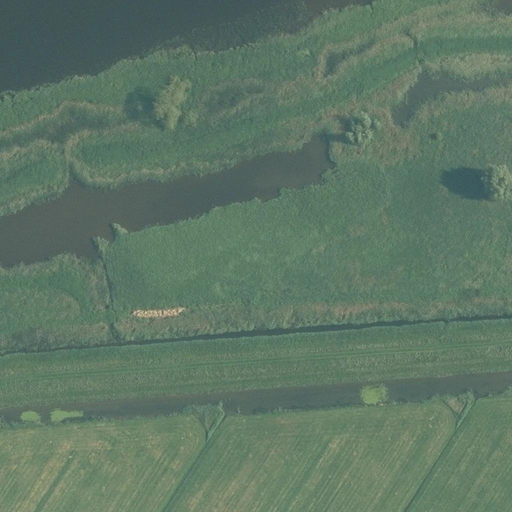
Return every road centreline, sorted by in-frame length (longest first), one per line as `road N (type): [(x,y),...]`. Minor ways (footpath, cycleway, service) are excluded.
road 1 (track): [(511,45),(424,51),(341,94),(196,146),(81,158),(0,190)]
road 2 (track): [(511,289),(254,300),(0,329)]
road 3 (track): [(511,334),(0,374)]
